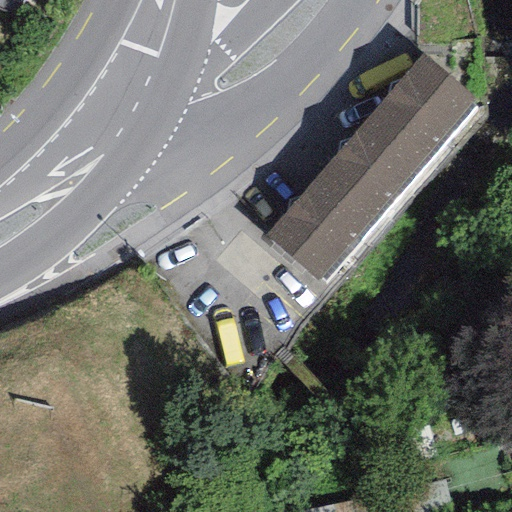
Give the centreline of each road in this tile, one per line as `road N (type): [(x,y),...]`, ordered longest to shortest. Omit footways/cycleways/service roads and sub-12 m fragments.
road 1 (primary): [(110,97),(170,95),(237,72),(311,0)]
road 2 (primary): [(110,97),(47,181),(0,224)]
